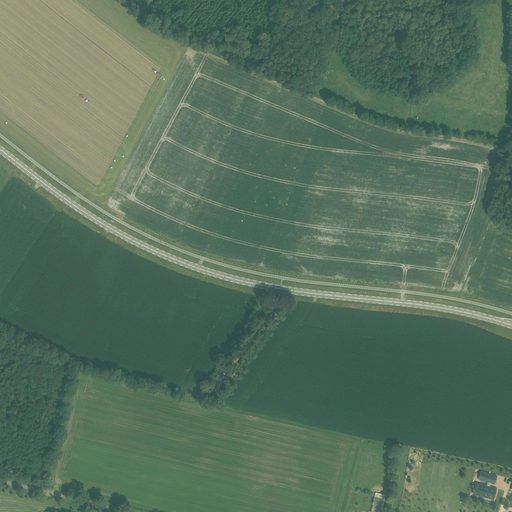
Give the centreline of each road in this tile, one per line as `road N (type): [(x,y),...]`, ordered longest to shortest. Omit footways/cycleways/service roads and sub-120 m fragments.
road 1 (secondary): [(511,325),(208,271),(112,229),(0,148)]
road 2 (track): [(0,480),(28,385),(25,353)]
road 3 (unclassified): [(124,511),(0,480)]
